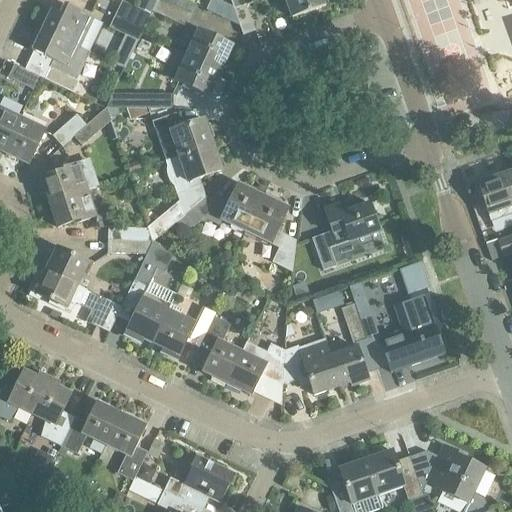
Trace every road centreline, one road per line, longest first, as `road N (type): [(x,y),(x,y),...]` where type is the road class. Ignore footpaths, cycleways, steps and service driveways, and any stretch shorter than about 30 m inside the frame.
road 1 (residential): [(427,141),(304,184),(246,158),(230,116),(258,57),(381,15)]
road 2 (residential): [(278,445),(12,323)]
road 3 (residential): [(507,371),(427,141)]
road 4 (residential): [(507,371),(278,445)]
road 5 (residential): [(427,141),(381,15)]
road 6 (residential): [(0,297),(25,236),(10,192),(0,188)]
